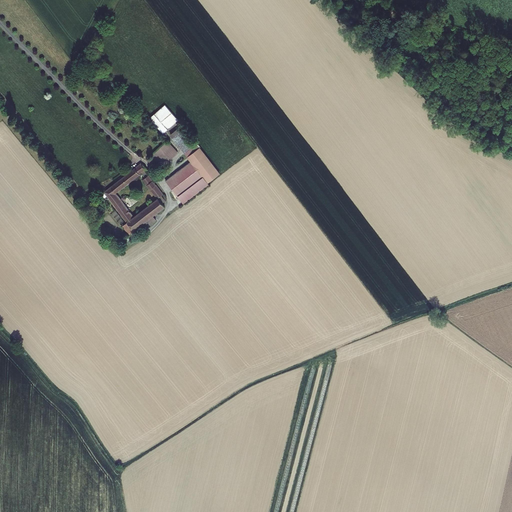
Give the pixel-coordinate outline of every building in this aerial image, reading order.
[(159,102),(142,115),(155,132),(172,119),(159,102)] [(187,143),(173,124),(164,130),(184,157),(160,176),(178,199),(215,171),(197,148),(191,140),(187,143)] [(164,140),(147,153),(155,162),(172,149),(164,140)] [(113,191),(142,169),(139,161),(101,190),(126,220),(132,228),(137,223),(138,223),(161,204),(155,196),(132,215),(113,191)] [(142,179),(155,196),(160,192),(144,172),(142,174),(144,177),(142,179)] [(132,228),(126,220),(121,224),(127,232),(132,228)]
